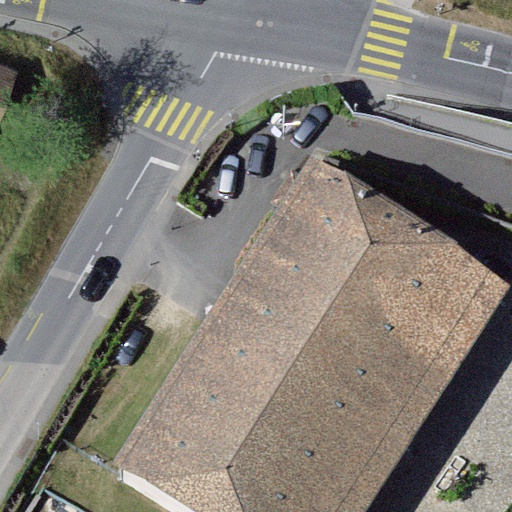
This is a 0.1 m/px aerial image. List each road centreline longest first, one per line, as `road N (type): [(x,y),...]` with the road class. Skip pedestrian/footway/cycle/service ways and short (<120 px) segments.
road 1 (unclassified): [(0,423),(236,19)]
road 2 (tertiary): [(236,19),(384,42),(511,74)]
